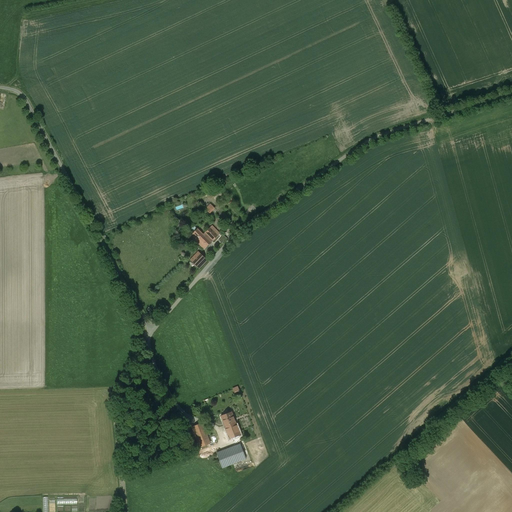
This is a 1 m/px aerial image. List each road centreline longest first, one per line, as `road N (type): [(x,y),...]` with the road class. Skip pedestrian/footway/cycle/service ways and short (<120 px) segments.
road 1 (unclassified): [(511,93),(361,145),(230,239),(149,335)]
road 2 (unclassified): [(0,87),(26,101),(149,335)]
road 3 (unclassified): [(149,335),(114,398),(126,511)]
